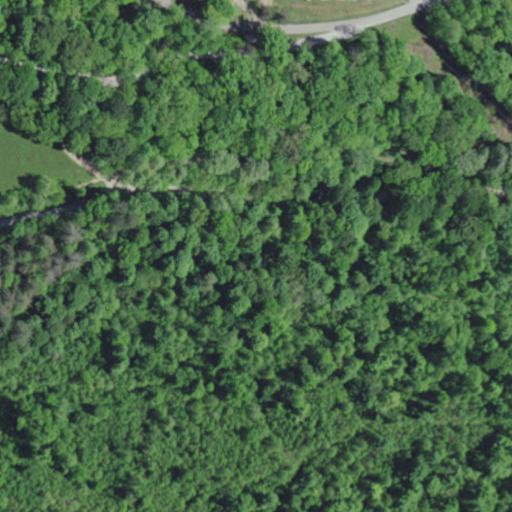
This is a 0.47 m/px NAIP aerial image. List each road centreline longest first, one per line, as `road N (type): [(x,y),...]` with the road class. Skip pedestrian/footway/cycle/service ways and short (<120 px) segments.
road 1 (residential): [(0,224),(186,193),(374,199),(511,191)]
road 2 (residential): [(369,19),(269,51),(209,51),(112,81),(0,58)]
road 3 (residential): [(432,0),(369,19),(275,29),(204,21),(157,0)]
